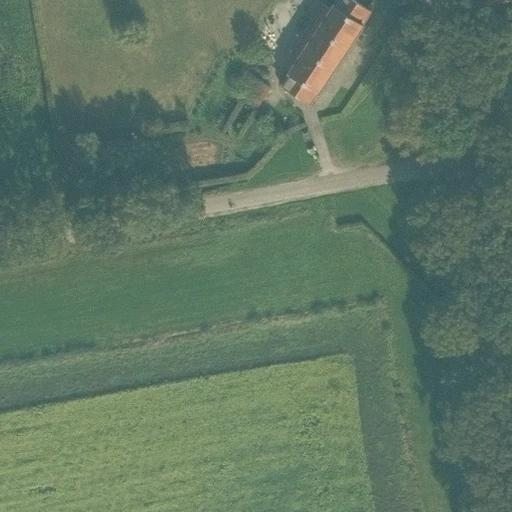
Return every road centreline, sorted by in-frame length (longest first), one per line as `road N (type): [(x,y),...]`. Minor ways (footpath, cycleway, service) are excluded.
road 1 (unclassified): [(0,243),(465,161)]
road 2 (unclassified): [(465,161),(511,388)]
road 3 (unclassified): [(435,0),(465,161)]
